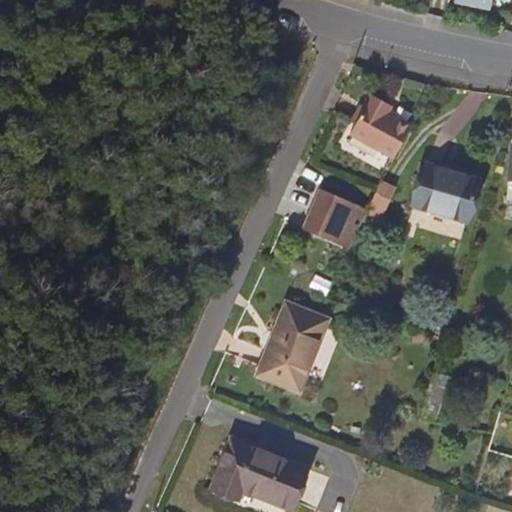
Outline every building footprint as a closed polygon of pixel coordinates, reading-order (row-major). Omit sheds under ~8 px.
[(351,131),(394,155),(410,125),(386,112),(388,108),(369,97),(351,131)] [(426,162),(412,203),(464,220),(479,178),(433,164),(426,162)] [(396,187),(380,179),(379,183),(369,203),(366,210),(380,217),(396,187)] [(366,210),(369,203),(324,182),(306,220),(351,241),(366,210)] [(259,372),(298,388),(326,319),(286,303),(259,372)] [(448,376),(433,371),(419,417),(434,421),(448,376)] [(232,437),(213,487),(237,497),(242,486),(290,506),(305,467),(232,437)]
